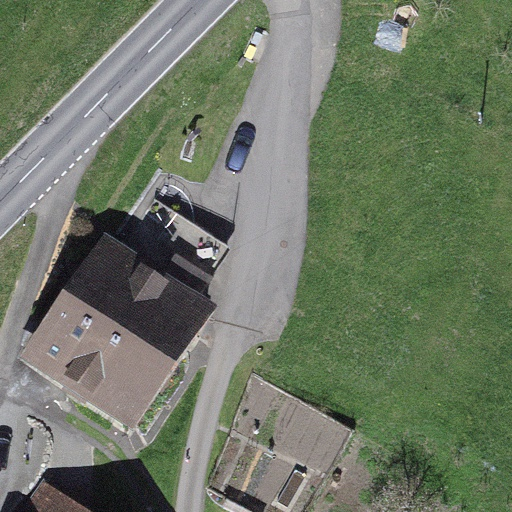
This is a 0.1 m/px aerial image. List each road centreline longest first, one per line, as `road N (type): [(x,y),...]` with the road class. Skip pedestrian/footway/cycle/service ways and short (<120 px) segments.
road 1 (track): [(205,511),(220,439),(267,307),(301,77),(286,0)]
road 2 (secondary): [(0,204),(202,0)]
